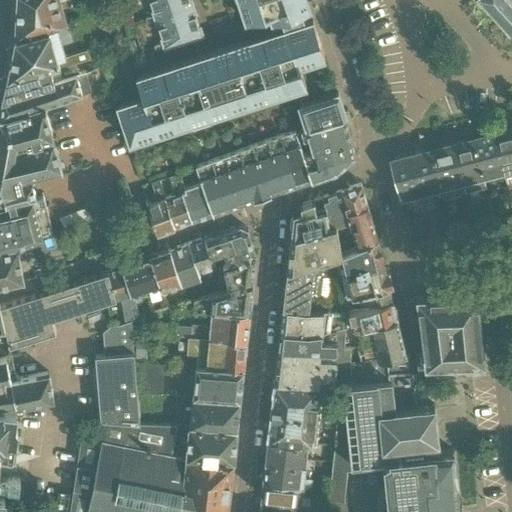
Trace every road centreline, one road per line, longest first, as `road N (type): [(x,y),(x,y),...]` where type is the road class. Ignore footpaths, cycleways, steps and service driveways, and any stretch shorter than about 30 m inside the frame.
road 1 (residential): [(239,511),(273,200)]
road 2 (residential): [(0,293),(273,200)]
road 3 (residential): [(408,270),(485,280),(511,463)]
road 4 (residential): [(321,0),(373,161)]
